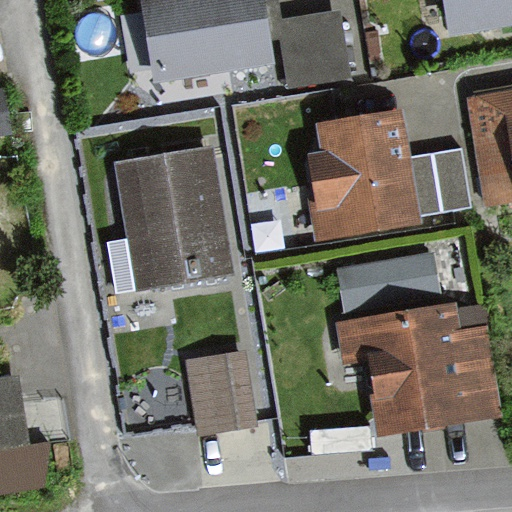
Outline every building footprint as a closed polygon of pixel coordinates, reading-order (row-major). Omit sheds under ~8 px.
[(142,0),(153,74),(265,57),(256,0),(142,0)] [(511,0),(442,0),(448,34),(511,24),(511,0)] [(347,76),(336,12),(277,21),(287,86),(347,76)] [(511,94),(470,102),(488,208),(511,204),(511,94)] [(407,159),(399,108),(325,121),(330,152),(307,156),(320,234),(417,217),(407,159)] [(471,208),(461,149),(407,159),(417,217),(471,208)] [(118,164),(137,290),(229,276),(211,150),(118,164)] [(501,413),(487,326),(460,331),(455,305),(338,325),(344,363),(369,359),(382,433),(501,413)] [(243,353),(186,361),(196,431),(253,423),(243,353)] [(13,373),(0,375),(0,496),(41,493),(45,443),(25,445),(13,373)]
